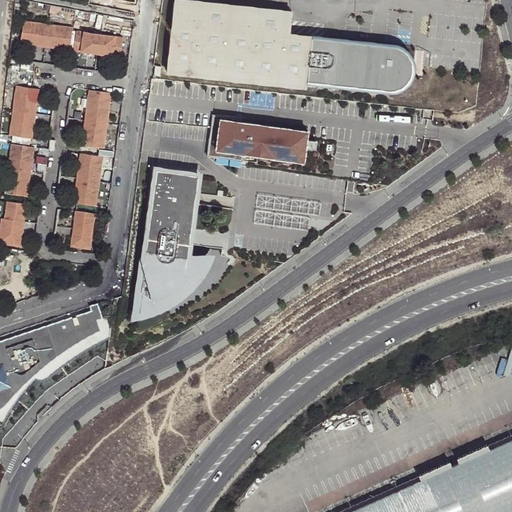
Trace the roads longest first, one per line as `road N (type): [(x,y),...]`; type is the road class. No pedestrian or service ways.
road 1 (residential): [(511,120),(253,308),(93,398),(45,441),(11,497)]
road 2 (primary): [(511,268),(396,312),(295,374),(227,437),(168,511)]
road 3 (primary): [(192,511),(246,445),(338,367),(432,316),(511,289)]
road 4 (residential): [(112,264),(42,250),(64,76)]
road 5 (unclassified): [(112,264),(137,86)]
road 6 (unclassified): [(0,317),(95,287),(112,264)]
